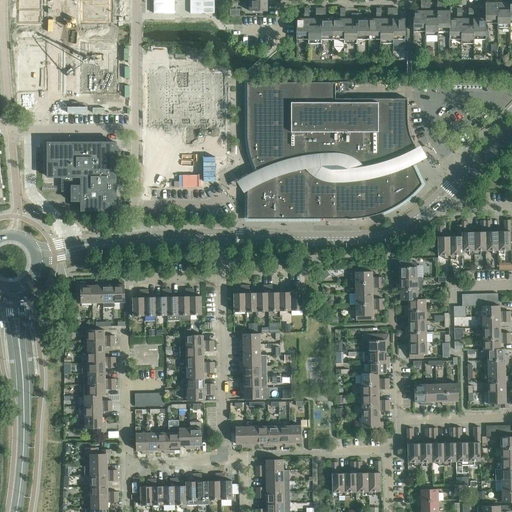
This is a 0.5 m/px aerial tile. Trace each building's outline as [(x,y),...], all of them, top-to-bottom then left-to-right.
[(18,0),(18,2),(18,4),(18,11),(18,15),(18,17),(18,24),(41,24),(44,24),(45,24),(45,22),(45,17),(42,17),(42,15),(42,11),(42,10),(42,5),(42,4),(42,3),(42,2),(41,0),(18,0)] [(80,0),(81,22),(88,22),(89,22),(95,22),(96,22),(102,22),(109,22),(110,22),(110,18),(110,13),(109,0),(80,0)] [(153,0),(154,13),(174,13),(173,0),(153,0)] [(189,0),(190,13),(214,13),(213,0),(189,0)] [(275,0),(249,0),(249,11),(267,11),(267,4),(275,4),(275,0)] [(438,31),(449,31),(449,19),(450,19),(450,11),(442,11),(442,0),(437,0),(437,11),(430,11),(430,0),(420,0),(421,11),(413,11),(413,31),(425,31),(425,35),(438,35),(438,31)] [(485,3),(485,19),(485,23),(486,23),(497,23),(497,27),(510,27),(510,23),(511,23),(511,0),(509,0),(509,3),(502,3),(502,0),(492,0),(493,3),(485,3)] [(333,39),(333,19),(326,19),(326,8),(316,8),(316,19),(309,19),(309,8),(304,8),(304,19),(296,19),(296,39),(308,39),(308,43),(321,43),(321,39),(333,39)] [(340,19),(333,19),(333,39),(344,39),(344,43),(357,43),(357,39),(369,39),(369,19),(361,19),(361,13),(352,13),(352,19),(345,19),(345,8),(340,8),(340,19)] [(376,19),(369,19),(369,39),(380,39),(380,43),(393,43),(393,39),(405,39),(405,19),(397,19),(397,8),(388,8),(388,19),(381,19),(381,8),(376,8),(376,19)] [(449,31),(449,39),(461,39),(461,43),(474,43),(474,39),(486,39),(486,23),(485,23),(485,19),(474,19),(474,8),(468,8),(468,19),(462,19),(462,8),(457,8),(457,19),(450,19),(449,19),(449,31)] [(20,44),(20,47),(20,49),(20,56),(20,57),(20,59),(20,66),(20,69),(20,71),(20,75),(20,77),(20,79),(20,83),(20,85),(20,89),(22,89),(38,89),(39,89),(43,89),(44,89),(45,89),(45,84),(45,82),(45,79),(44,79),(44,80),(42,80),(42,79),(42,77),(42,76),(42,72),(42,69),(42,67),(42,64),(42,63),(42,61),(42,57),(42,55),(42,51),(42,50),(42,49),(42,48),(41,48),(41,42),(36,42),(33,42),(20,42),(20,44)] [(112,42),(81,42),(81,92),(87,92),(89,92),(112,92),(112,91),(112,86),(115,86),(115,85),(116,85),(115,73),(115,72),(115,71),(114,71),(114,70),(114,67),(114,66),(114,64),(114,63),(115,63),(115,62),(115,61),(116,61),(116,42),(112,42)] [(220,76),(146,75),(146,123),(220,122),(220,76)] [(247,219),(348,219),(357,218),(366,217),(374,215),(383,212),(394,207),(404,201),(414,193),(422,184),(412,163),(411,163),(409,158),(407,154),(416,149),(411,138),(410,133),(408,128),(408,122),(407,117),(407,98),(335,99),(335,94),(335,82),(247,82),(247,132),(248,141),(249,151),(252,161),(256,170),(257,172),(258,171),(258,172),(256,174),(256,176),(257,179),(259,180),(262,180),(262,181),(257,183),(253,186),(248,189),(248,188),(247,188),(247,219)] [(47,177),(62,177),(62,191),(71,191),(71,201),(81,201),(81,211),(116,211),(116,142),(47,142),(47,177)] [(481,232),(474,232),(474,254),(480,254),(480,250),(486,250),(486,220),(480,220),(480,226),(481,226),(481,232)] [(492,220),(486,220),(486,250),(492,250),(492,254),(498,254),(498,231),(491,231),(490,226),(492,226),(492,220)] [(505,231),(498,231),(498,254),(504,254),(504,250),(511,250),(510,228),(510,220),(504,220),(504,226),(505,226),(505,231)] [(461,221),(462,225),(462,251),(463,251),(468,251),(468,255),(474,254),(474,232),(467,232),(466,227),(468,227),(468,221),(461,221)] [(450,259),(450,236),(443,236),(443,231),(444,231),(444,225),(437,225),(438,255),(444,255),(444,259),(450,259)] [(457,236),(450,236),(450,259),(456,259),(456,255),(463,255),(463,251),(462,251),(462,225),(456,225),(456,231),(457,231),(457,236)] [(399,263),(400,278),(417,278),(417,266),(413,266),(413,262),(399,263)] [(355,271),(355,283),(383,282),(383,277),(372,277),(372,271),(355,271)] [(397,289),(417,288),(422,288),(422,278),(417,278),(400,278),(400,284),(396,284),(397,289)] [(119,285),(113,285),(114,302),(125,302),(124,281),(119,281),(119,285)] [(92,302),(92,285),(86,285),(86,282),(76,282),(76,291),(80,290),(81,303),(92,302)] [(97,285),(92,285),(92,302),(103,302),(102,282),(97,282),(97,285)] [(108,282),(102,282),(103,302),(114,302),(113,285),(108,285),(108,282)] [(355,283),(355,294),(373,293),(373,288),(383,287),(383,282),(355,283)] [(264,292),(257,293),(257,311),(268,311),(268,285),(263,285),(264,290),(264,292)] [(272,285),(268,285),(268,311),(280,311),(279,292),(272,292),(272,290),(272,285)] [(287,292),(279,292),(280,311),(291,310),(291,285),(286,285),(286,289),(287,289),(287,292)] [(295,285),(291,285),(291,310),(303,310),(303,291),(295,292),(295,289),(295,285)] [(246,311),(245,286),(241,286),(241,290),(241,293),(233,293),(234,312),(246,311)] [(249,286),(245,286),(246,311),(257,311),(257,293),(249,293),(249,290),(250,290),(249,286)] [(400,300),(408,300),(408,299),(417,299),(417,288),(397,289),(397,294),(400,294),(400,300)] [(167,290),(167,315),(167,321),(179,320),(179,319),(178,296),(171,296),(171,289),(167,290)] [(185,296),(178,296),(179,319),(190,319),(190,315),(190,289),(185,289),(185,296)] [(194,289),(190,289),(190,315),(202,314),(202,296),(194,296),(194,289)] [(133,316),(145,316),(144,290),(140,290),(140,297),(132,297),(133,316)] [(145,316),(156,315),(155,297),(149,297),(148,290),(144,290),(145,316)] [(156,315),(167,315),(167,290),(162,290),(162,297),(155,297),(156,315)] [(350,305),(356,304),(383,304),(383,298),(373,299),(373,293),(355,294),(349,294),(350,305)] [(405,305),(405,310),(426,310),(425,299),(417,299),(408,299),(408,300),(408,305),(405,305)] [(383,304),(356,304),(356,320),(372,320),(372,315),(373,315),(373,309),(383,309),(383,304)] [(482,306),(482,317),(510,316),(510,311),(500,311),(499,305),(482,306)] [(465,306),(462,306),(454,306),(454,316),(465,316),(465,306)] [(408,316),(409,321),(426,321),(426,310),(405,310),(405,316),(408,316)] [(482,317),(483,328),(500,327),(500,322),(510,321),(510,316),(482,317)] [(405,327),(406,332),(426,331),(426,321),(409,321),(409,327),(405,327)] [(483,328),(483,338),(511,338),(510,333),(500,333),(500,327),(483,328)] [(87,330),(87,341),(115,340),(115,335),(104,335),(104,330),(87,330)] [(409,337),(409,343),(426,342),(426,331),(406,332),(406,337),(409,337)] [(239,339),(240,345),(260,344),(260,333),(243,333),(243,339),(239,339)] [(368,340),(368,351),(386,351),(386,345),(389,345),(389,334),(362,334),(362,341),(368,340)] [(186,335),(186,346),(213,346),(213,340),(203,341),(203,335),(191,335),(186,335)] [(483,350),(487,350),(487,349),(501,349),(501,348),(500,343),(511,343),(511,338),(483,338),(483,350)] [(87,341),(87,352),(105,351),(104,346),(115,346),(115,340),(87,341)] [(463,341),(455,341),(455,350),(463,350),(463,341)] [(426,342),(409,343),(409,358),(423,358),(423,354),(427,353),(426,342)] [(243,350),(243,355),(260,355),(260,344),(240,345),(240,350),(243,350)] [(186,346),(186,357),(203,357),(203,351),(214,351),(213,346),(186,346)] [(487,349),(487,350),(487,360),(508,360),(508,354),(505,354),(505,349),(504,348),(501,348),(501,349),(487,349)] [(87,352),(88,363),(115,362),(115,357),(105,357),(105,351),(87,352)] [(363,362),(369,362),(389,362),(389,357),(386,357),(386,351),(368,351),(362,351),(363,362)] [(240,361),(240,366),(267,366),(266,355),(260,355),(243,355),(243,361),(240,361)] [(186,357),(186,368),(214,367),(214,362),(204,362),(203,357),(186,357)] [(487,360),(488,371),(505,370),(505,365),(508,365),(508,360),(487,360)] [(88,363),(88,374),(105,373),(105,368),(115,367),(115,362),(88,363)] [(369,362),(369,373),(378,373),(386,373),(386,367),(389,367),(389,362),(369,362)] [(243,371),(244,377),(267,376),(267,366),(240,366),(240,372),(243,371)] [(186,368),(187,379),(204,378),(204,373),(214,372),(214,367),(186,368)] [(488,371),(488,382),(509,381),(509,376),(505,376),(505,370),(488,371)] [(88,374),(88,385),(116,384),(116,379),(105,379),(105,373),(88,374)] [(355,384),(361,384),(389,383),(389,378),(379,378),(378,373),(369,373),(361,373),(361,375),(355,375),(355,384)] [(241,388),(261,387),(267,387),(267,376),(244,377),(244,383),(240,383),(241,388)] [(187,379),(187,389),(214,389),(214,384),(204,384),(204,378),(187,379)] [(488,382),(488,392),(506,392),(505,386),(509,386),(509,381),(488,382)] [(361,384),(361,395),(379,394),(379,389),(389,389),(389,383),(361,384)] [(458,383),(447,384),(447,404),(453,404),(453,401),(458,401),(458,383)] [(84,385),(84,395),(88,395),(102,395),(102,396),(106,395),(105,389),(116,389),(116,384),(88,385),(84,385)] [(426,405),(425,384),(414,384),(414,402),(420,402),(420,405),(426,405)] [(436,384),(425,384),(426,405),(431,405),(431,401),(436,401),(436,384)] [(447,384),(436,384),(436,401),(442,401),(442,404),(447,404),(447,384)] [(261,387),(241,388),(241,393),(244,393),(244,399),(261,399),(261,387)] [(214,389),(187,389),(187,401),(204,400),(204,394),(215,394),(214,389)] [(506,392),(488,392),(489,404),(501,403),(501,407),(509,407),(509,397),(506,398),(506,392)] [(361,395),(362,406),(389,405),(389,400),(379,400),(379,394),(361,395)] [(112,400),(102,401),(102,396),(102,395),(88,395),(84,395),(85,406),(112,406),(112,400)] [(362,406),(362,416),(379,416),(379,411),(389,410),(389,405),(362,406)] [(85,406),(85,417),(102,417),(102,411),(112,411),(112,406),(85,406)] [(379,416),(362,416),(362,428),(374,427),(375,431),(383,431),(383,421),(379,422),(379,416)] [(102,417),(85,417),(85,428),(97,428),(97,432),(106,432),(106,422),(102,422),(102,417)] [(190,422),(190,428),(190,448),(196,448),(196,445),(202,445),(202,439),(205,439),(205,433),(201,433),(201,422),(190,422)] [(290,425),(279,426),(279,443),(285,443),(285,446),(290,446),(290,425)] [(301,425),(290,425),(290,446),(296,446),(295,443),(301,442),(301,425)] [(168,426),(169,432),(169,453),(174,453),(174,449),(180,449),(180,445),(179,432),(179,428),(179,426),(168,426)] [(247,447),(247,426),(235,427),(236,444),(242,444),(242,447),(247,447)] [(257,426),(247,426),(247,447),(252,447),(252,443),(258,443),(257,426)] [(268,426),(257,426),(258,443),(263,443),(263,447),(269,446),(268,426)] [(279,426),(268,426),(269,446),(274,446),(274,443),(279,443),(279,426)] [(147,453),(147,433),(140,433),(140,427),(136,427),(136,450),(142,450),(142,454),(147,453)] [(451,442),(444,443),(444,465),(450,465),(450,461),(456,461),(455,427),(449,427),(450,437),(451,437),(451,442)] [(461,427),(455,427),(456,461),(462,461),(462,465),(468,465),(468,442),(460,442),(460,437),(461,437),(461,427)] [(475,442),(468,442),(468,465),(474,465),(474,461),(480,460),(480,427),(473,427),(474,437),(475,437),(475,442)] [(190,428),(179,428),(179,432),(180,445),(185,445),(185,449),(190,448),(190,428)] [(420,466),(420,443),(412,443),(412,438),(413,438),(413,428),(407,428),(408,462),(414,462),(414,466),(420,466)] [(427,443),(420,443),(420,466),(426,466),(426,462),(432,462),(431,428),(425,428),(426,438),(427,438),(427,443)] [(437,428),(431,428),(432,462),(438,461),(438,465),(444,465),(444,443),(436,443),(436,438),(437,438),(437,428)] [(169,432),(158,433),(158,450),(164,450),(164,453),(169,453),(169,432)] [(158,433),(147,433),(147,453),(153,453),(153,450),(158,450),(158,433)] [(511,436),(500,436),(501,448),(511,447),(511,436)] [(90,454),(90,465),(107,465),(107,459),(110,459),(110,449),(102,449),(102,453),(99,453),(98,447),(86,448),(86,454),(90,454)] [(511,447),(501,448),(501,458),(511,458),(511,447)] [(511,458),(501,458),(501,469),(511,468),(511,458)] [(256,466),(256,471),(283,470),(283,459),(266,459),(266,465),(256,466)] [(352,473),(344,473),(345,496),(351,495),(351,491),(357,491),(356,461),(350,462),(350,468),(351,468),(352,473)] [(362,461),(356,461),(357,491),(363,491),(363,495),(369,495),(368,472),(361,473),(361,467),(362,467),(362,461)] [(376,472),(368,472),(369,495),(375,495),(375,491),(381,491),(380,461),(374,461),(374,467),(375,467),(376,472)] [(345,496),(344,473),(337,473),(337,468),(338,468),(338,462),(332,462),(332,492),(339,492),(339,496),(345,496)] [(85,476),(90,476),(118,475),(118,470),(107,470),(107,465),(90,465),(85,465),(85,476)] [(511,468),(501,469),(502,480),(511,479),(511,468)] [(266,476),(266,481),(289,481),(289,470),(283,470),(256,471),(256,476),(266,476)] [(224,473),(220,474),(221,499),(232,499),(232,480),(224,480),(224,478),(225,478),(224,473)] [(186,481),(186,485),(186,500),(187,500),(198,500),(197,474),(193,474),(193,479),(193,481),(186,481)] [(202,474),(197,474),(198,500),(209,499),(209,481),(201,481),(201,478),(202,478),(202,474)] [(216,481),(209,481),(209,499),(221,499),(220,474),(216,474),(216,478),(216,481)] [(90,476),(90,486),(108,486),(108,481),(118,480),(118,475),(90,476)] [(174,479),(175,504),(181,504),(181,508),(187,508),(187,504),(187,500),(186,500),(186,485),(179,485),(179,483),(179,478),(174,479)] [(140,505),(152,505),(152,479),(147,479),(147,484),(148,484),(148,486),(140,486),(140,505)] [(152,505),(164,504),(163,486),(156,486),(156,484),(156,479),(152,479),(152,505)] [(164,504),(175,504),(174,479),(170,479),(170,483),(171,483),(171,486),(163,486),(164,504)] [(511,479),(502,480),(502,491),(511,490),(511,479)] [(256,487),(256,492),(290,492),(289,481),(266,481),(266,487),(256,487)] [(90,486),(91,497),(118,497),(118,491),(108,492),(108,486),(90,486)] [(417,495),(418,500),(438,500),(443,500),(443,493),(438,493),(438,489),(421,489),(421,495),(417,495)] [(511,490),(502,491),(502,502),(511,501),(511,490)] [(267,497),(267,503),(290,502),(290,492),(256,492),(256,498),(267,497)] [(91,497),(91,508),(108,508),(108,502),(118,502),(118,497),(91,497)] [(421,506),(421,511),(438,511),(438,500),(418,500),(418,506),(421,506)] [(256,511),(290,511),(290,502),(267,503),(267,509),(256,509),(256,511)]
